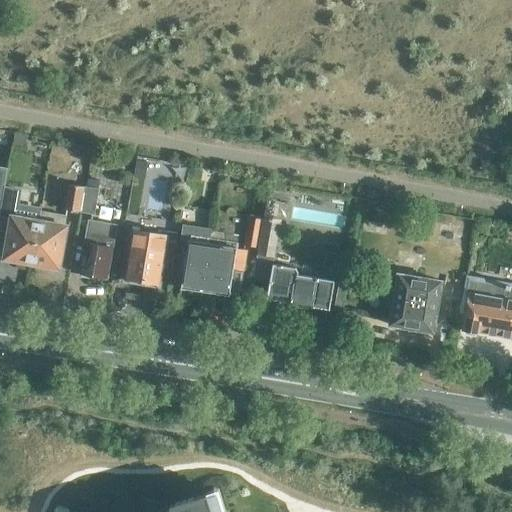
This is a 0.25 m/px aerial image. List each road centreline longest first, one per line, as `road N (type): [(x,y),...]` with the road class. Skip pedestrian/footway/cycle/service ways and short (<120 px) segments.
road 1 (unknown): [(0,102),(511,197)]
road 2 (primary): [(511,420),(0,337)]
